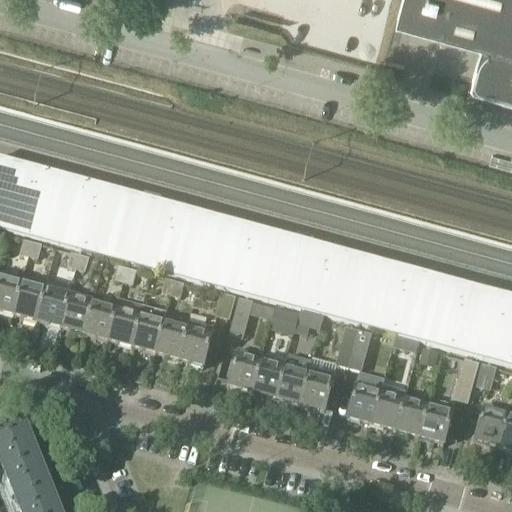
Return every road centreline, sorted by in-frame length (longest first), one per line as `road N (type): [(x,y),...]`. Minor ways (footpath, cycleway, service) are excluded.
road 1 (unclassified): [(511,142),(0,2)]
road 2 (unclassified): [(511,294),(0,155)]
road 3 (residential): [(509,511),(88,397)]
road 4 (residential): [(88,397),(75,446),(99,511)]
